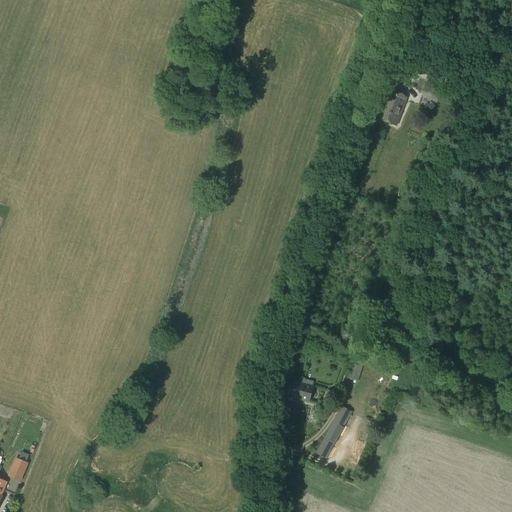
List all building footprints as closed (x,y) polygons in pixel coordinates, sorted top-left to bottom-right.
[(436,104),(440,92),(425,87),(421,98),(436,104)] [(397,125),(406,101),(400,97),(395,95),(388,94),(379,119),(397,125)] [(310,337),(308,346),(316,348),(318,340),(310,337)] [(358,381),(363,365),(352,362),(347,378),(358,381)] [(309,402),(313,386),(291,381),(287,396),(309,402)] [(336,398),(337,393),(327,390),(322,406),(329,408),(332,397),(336,398)] [(351,412),(341,407),(317,453),(326,458),(351,412)] [(21,476),(26,465),(12,459),(6,474),(18,479),(19,476),(21,476)]
